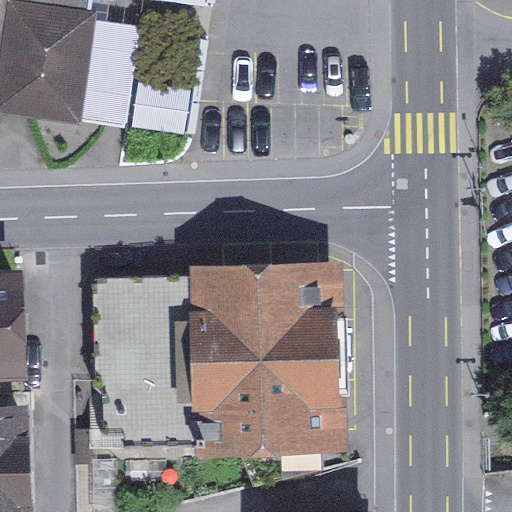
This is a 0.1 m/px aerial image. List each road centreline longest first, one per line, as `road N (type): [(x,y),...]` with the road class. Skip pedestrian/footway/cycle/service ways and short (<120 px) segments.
road 1 (unclassified): [(0,220),(426,209)]
road 2 (primary): [(426,209),(428,511)]
road 3 (unknown): [(48,219),(57,511)]
road 4 (primary): [(422,0),(426,209)]
